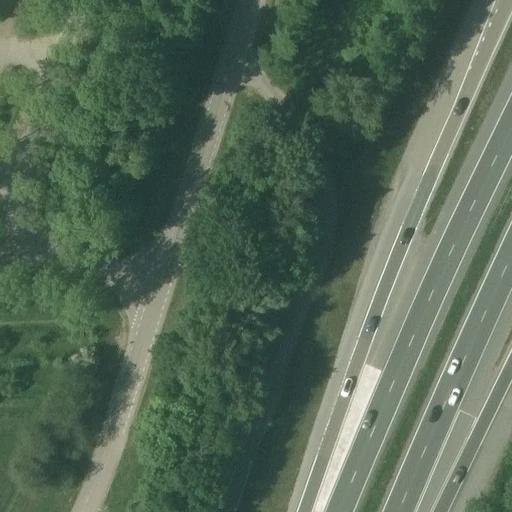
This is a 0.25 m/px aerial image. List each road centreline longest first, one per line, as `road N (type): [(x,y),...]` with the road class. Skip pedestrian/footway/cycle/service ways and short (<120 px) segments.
road 1 (motorway): [(508,0),(397,251),(305,511)]
road 2 (primary): [(511,127),(340,511)]
road 3 (unclassified): [(160,288),(37,252),(18,225),(15,191),(81,0)]
road 4 (unclassified): [(160,288),(252,0)]
road 5 (primary): [(399,511),(511,260)]
road 6 (unclassified): [(82,511),(160,288)]
road 7 (motorway): [(441,511),(511,364)]
